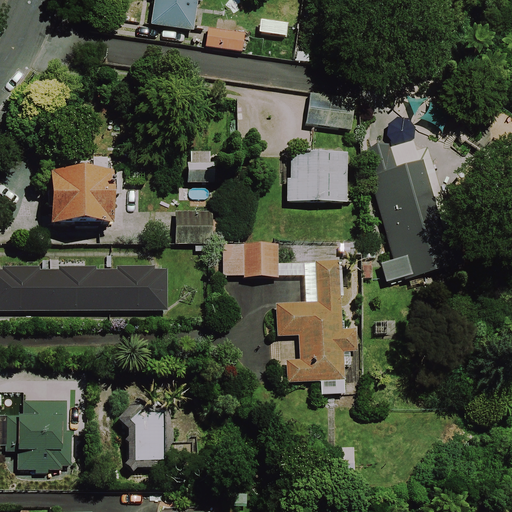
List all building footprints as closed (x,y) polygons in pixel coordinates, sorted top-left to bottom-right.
[(148,0),(144,30),(188,35),(192,0),(148,0)] [(241,36),(202,30),(199,51),(238,57),(241,36)] [(306,127),(352,133),(356,100),(310,95),(306,127)] [(511,127),(487,121),(475,164),(492,168),(496,152),(511,156),(511,127)] [(463,266),(428,149),(416,152),(414,144),(390,150),(389,145),(365,152),(373,178),(369,179),(394,262),(381,266),(386,285),(404,280),(405,283),(463,266)] [(287,204),(347,205),(348,155),(291,154),(290,182),(288,181),(287,204)] [(52,228),(115,228),(115,175),(52,176),(52,228)] [(176,214),(175,246),(214,246),(214,214),(176,214)] [(279,280),(278,247),(222,248),(223,279),(244,279),(244,281),(279,280)] [(343,332),(339,262),(315,264),(318,304),(277,306),(278,339),(298,338),(300,361),(286,362),(287,385),(346,382),(344,355),(358,354),(356,331),(343,332)] [(97,268),(59,269),(59,272),(40,272),(40,269),(2,269),(2,272),(0,271),(0,313),(168,313),(168,272),(155,272),(155,268),(117,268),(117,272),(97,272),(97,268)] [(172,414),(153,415),(140,402),(118,423),(129,435),(130,462),(125,468),(130,473),(134,476),(138,472),(174,472),(172,414)] [(67,433),(67,403),(23,403),(23,418),(6,418),(6,455),(17,455),(17,472),(62,472),(62,468),(72,468),(72,434),(67,433)] [(351,487),(351,452),(322,451),(322,487),(351,487)]
